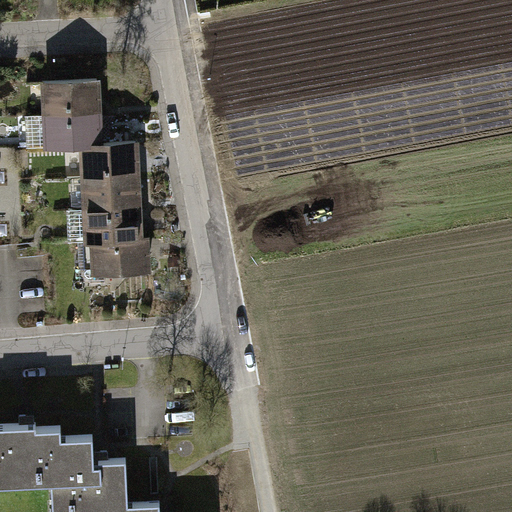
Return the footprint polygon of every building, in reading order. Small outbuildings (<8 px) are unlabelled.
[(48,75),(49,108),(110,106),(109,73),(48,75)] [(49,108),(50,141),(85,140),(111,139),(110,106),(49,108)] [(85,140),(86,172),(147,170),(146,138),(111,139),(85,140)] [(86,172),(87,205),(148,204),(147,170),(86,172)] [(87,205),(88,239),(94,239),(149,237),(148,204),(87,205)] [(94,239),(95,272),(156,271),(155,237),(149,237),(94,239)] [(65,423),(40,425),(40,420),(0,421),(0,481),(56,478),(106,476),(106,459),(98,459),(97,433),(65,434),(65,423)] [(106,476),(56,478),(57,511),(78,511),(88,511),(163,511),(163,500),(131,501),(128,454),(105,455),(106,459),(106,476)]
